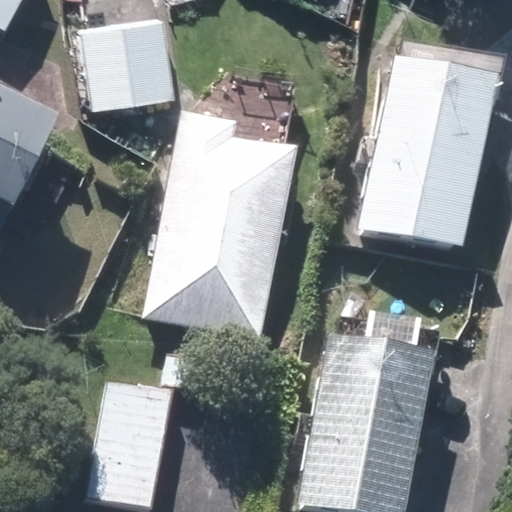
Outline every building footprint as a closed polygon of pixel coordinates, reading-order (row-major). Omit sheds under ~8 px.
[(0,0),(0,24),(12,0),(0,0)] [(172,102),(159,21),(84,34),(97,114),(172,102)] [(454,255),(483,88),(382,70),(353,237),(454,255)] [(0,218),(46,129),(0,105),(0,218)] [(141,322),(254,343),(289,157),(224,146),(227,132),(177,123),(141,322)] [(397,511),(423,361),(322,344),(294,511),(397,511)] [(88,499),(149,509),(168,391),(107,381),(88,499)]
